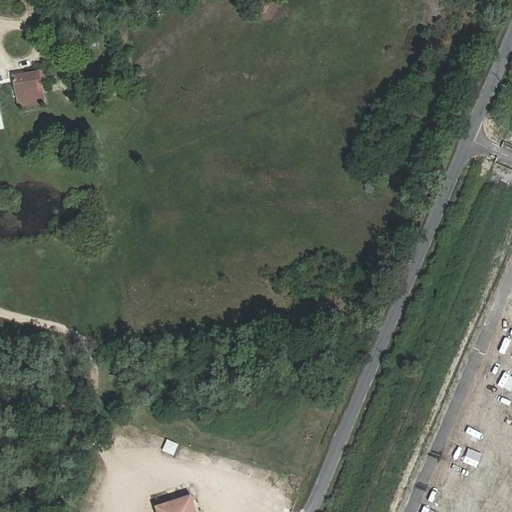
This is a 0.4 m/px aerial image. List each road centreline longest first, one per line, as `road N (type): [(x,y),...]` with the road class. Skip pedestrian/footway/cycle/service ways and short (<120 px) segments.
road 1 (tertiary): [(314,511),(511,43)]
road 2 (unknown): [(0,316),(84,352),(90,420),(102,443),(283,511)]
